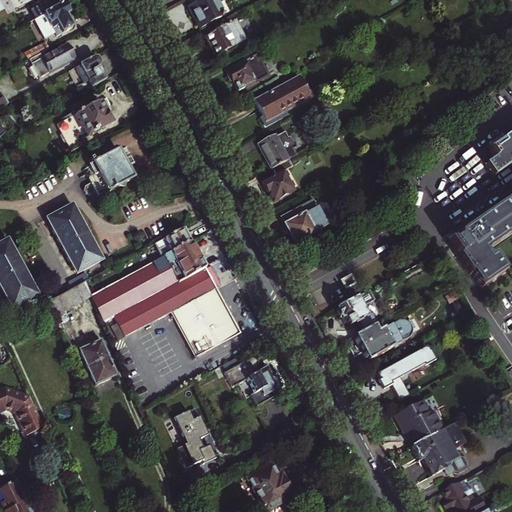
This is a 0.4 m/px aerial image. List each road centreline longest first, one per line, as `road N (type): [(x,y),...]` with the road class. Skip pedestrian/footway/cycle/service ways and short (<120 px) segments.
road 1 (primary): [(104,0),(383,511)]
road 2 (primary): [(398,511),(121,0)]
